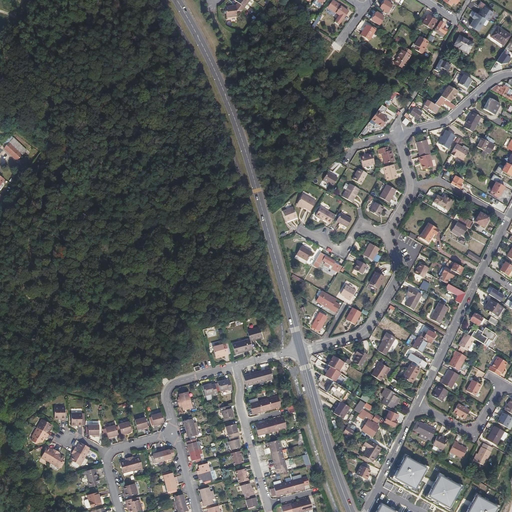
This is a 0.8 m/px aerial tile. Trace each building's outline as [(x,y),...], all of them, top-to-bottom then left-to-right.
[(251,0),(237,0),(236,2),(239,4),(245,8),(251,0)] [(333,0),(328,7),(339,16),(335,22),(339,24),(348,12),(341,7),(339,5),(333,0)] [(394,2),(390,0),(384,0),(380,8),(384,10),(388,12),(394,2)] [(478,15),(485,19),(487,20),(493,12),(485,7),(484,6),(485,4),(479,1),(477,6),(482,9),(478,15)] [(245,8),(239,4),(236,7),(225,8),(227,20),(238,19),(237,13),(243,11),(245,8)] [(379,25),(384,18),(376,13),(372,20),(379,25)] [(478,15),(475,13),(472,18),(474,19),(469,26),(478,31),(485,19),(478,15)] [(318,16),(311,27),(314,29),(321,18),(318,16)] [(428,16),(423,24),(431,29),(436,21),(428,16)] [(442,24),(435,33),(443,37),(446,31),(442,28),(444,25),(442,24)] [(375,31),(367,26),(361,35),(369,40),(375,31)] [(498,27),(491,36),(503,45),(510,35),(498,27)] [(310,35),(314,38),(315,38),(318,40),(320,38),(318,37),(320,34),(320,33),(314,29),(310,35)] [(414,50),(422,54),(424,51),(423,50),(428,42),(419,36),(413,45),(416,47),(414,50)] [(460,37),(455,45),(468,53),(473,45),(460,37)] [(411,51),(404,47),(402,50),(401,50),(394,63),(404,68),(407,64),(404,63),(405,61),(406,59),(408,60),(410,55),(409,54),(411,51)] [(443,61),(440,60),(439,60),(434,70),(438,72),(441,67),(447,70),(451,63),(444,58),(444,60),(443,61)] [(472,80),(463,75),(458,84),(467,89),(472,80)] [(383,83),(393,90),(394,88),(392,87),(393,85),(385,79),(383,83)] [(448,101),(450,102),(452,99),(453,99),(456,96),(455,95),(458,91),(449,86),(441,96),(445,99),(448,101)] [(508,99),(510,96),(508,95),(510,91),(509,90),(510,89),(503,86),(502,88),(501,87),(500,88),(497,93),(508,99)] [(434,105),(439,107),(441,105),(445,99),(441,96),(434,105)] [(489,98),(487,103),(485,102),(484,103),(486,104),(483,109),(494,115),(500,104),(489,98)] [(456,106),(450,102),(448,101),(445,99),(441,105),(442,106),(444,104),(448,106),(453,109),(456,106)] [(435,113),(439,107),(434,105),(428,101),(424,106),(428,109),(435,113)] [(384,115),(387,110),(382,106),(377,112),(380,115),(381,113),(384,115)] [(413,108),(410,112),(411,113),(410,115),(417,120),(422,113),(413,108)] [(382,117),(380,115),(377,112),(371,121),(375,124),(380,128),(381,129),(387,120),(382,117)] [(463,128),(471,133),(480,117),(471,112),(464,124),(465,124),(463,128)] [(37,135),(27,128),(22,135),(32,142),(37,135)] [(449,149),(456,136),(450,132),(446,130),(439,143),(449,149)] [(4,149),(17,161),(27,150),(14,138),(4,149)] [(479,149),(489,155),(494,146),(484,140),(481,139),(476,148),(479,149)] [(427,140),(417,143),(418,148),(417,149),(420,158),(429,155),(431,155),(427,140)] [(456,145),(450,155),(456,158),(456,157),(462,160),(469,149),(463,146),(462,148),(456,145)] [(384,164),(393,162),(392,155),(393,155),(392,151),(389,151),(388,147),(377,149),(379,154),(382,153),(384,164)] [(37,156),(33,153),(24,165),(28,167),(37,156)] [(364,168),(376,165),(373,154),(361,157),(364,168)] [(433,168),(429,155),(420,158),(419,158),(420,162),(421,162),(422,167),(423,170),(433,168)] [(509,177),(511,171),(511,167),(506,164),(502,170),(498,168),(495,172),(501,175),(502,173),(509,177)] [(397,178),(396,174),(395,174),(392,165),(383,168),(387,181),(397,178)] [(368,174),(359,169),(352,180),(361,186),(368,174)] [(328,172),(323,181),(333,187),(338,178),(328,172)] [(496,183),(498,184),(500,180),(493,176),(491,180),(496,183)] [(450,185),(459,189),(461,186),(460,186),(463,181),(461,180),(455,177),(450,185)] [(359,188),(350,183),(342,196),(352,201),(359,188)] [(498,184),(496,183),(490,192),(494,195),(493,196),(498,199),(504,188),(498,184)] [(396,191),(387,185),(380,198),(389,203),(396,191)] [(307,194),(302,203),(308,207),(315,211),(320,202),(307,194)] [(444,200),(438,197),(435,204),(448,212),(454,202),(448,199),(447,202),(444,200)] [(380,211),(382,212),(384,208),(375,203),(370,212),(377,216),(380,211)] [(286,221),(298,216),(294,206),(282,210),(286,221)] [(331,223),(336,215),(321,206),(316,215),(331,223)] [(341,213),(336,221),(347,227),(352,219),(341,213)] [(453,220),(469,229),(472,223),(460,216),(460,217),(456,214),(453,220)] [(486,217),(482,215),(479,214),(474,223),(483,228),(488,219),(486,217)] [(456,224),(451,233),(459,237),(460,235),(461,236),(465,229),(456,224)] [(433,233),(435,235),(438,231),(427,225),(419,237),(427,242),(430,239),(429,239),(433,233)] [(369,243),(362,255),(371,261),(378,249),(369,243)] [(302,247),(297,256),(307,262),(312,253),(302,247)] [(466,256),(474,261),(477,256),(469,251),(466,256)] [(318,258),(315,262),(319,265),(324,256),(320,254),(318,258)] [(339,272),(341,268),(335,264),(336,263),(325,257),(323,261),(333,267),(331,270),(338,274),(339,272)] [(359,260),(357,265),(354,269),(362,274),(367,265),(359,260)] [(461,271),(462,268),(449,261),(447,263),(453,266),(450,271),(460,277),(463,272),(461,271)] [(500,271),(507,276),(511,269),(511,267),(505,263),(500,271)] [(425,277),(427,273),(429,269),(420,264),(418,268),(417,270),(416,269),(414,273),(423,279),(425,277)] [(449,278),(451,279),(454,274),(445,269),(440,277),(448,281),(449,278)] [(376,276),(373,274),(368,283),(377,289),(383,278),(377,275),(376,276)] [(339,294),(345,297),(344,298),(348,300),(354,290),(344,284),(339,294)] [(454,301),(459,304),(464,294),(447,285),(444,290),(456,297),(454,301)] [(407,309),(412,312),(421,294),(409,288),(406,295),(410,297),(406,306),(408,307),(407,309)] [(489,295),(500,303),(503,297),(492,290),(489,295)] [(326,294),(322,292),(317,301),(330,309),(330,310),(335,313),(340,302),(326,294)] [(485,309),(490,312),(497,317),(502,309),(489,301),(485,309)] [(438,303),(429,319),(439,324),(448,308),(444,306),(438,303)] [(360,313),(351,308),(345,320),(353,325),(360,313)] [(497,317),(490,312),(488,314),(494,318),(495,317),(499,320),(505,310),(502,309),(497,317)] [(311,329),(318,333),(326,317),(322,315),(321,316),(318,315),(311,329)] [(478,327),(480,324),(482,320),(474,315),(470,321),(478,327)] [(470,330),(467,335),(474,339),(478,342),(483,345),(487,347),(487,348),(491,342),(493,342),(496,336),(495,335),(485,328),(482,333),(479,331),(475,329),(473,332),(470,330)] [(249,339),(250,343),(261,339),(258,329),(247,332),(249,339)] [(426,333),(423,332),(420,337),(430,344),(435,335),(427,331),(426,333)] [(394,338),(385,332),(381,339),(382,340),(378,346),(379,347),(377,350),(384,355),(394,338)] [(471,343),(474,339),(467,335),(466,335),(464,338),(459,347),(466,351),(467,350),(470,352),(475,345),(471,343)] [(413,349),(421,353),(427,343),(418,337),(412,348),(413,349)] [(252,351),(250,343),(249,339),(231,344),(234,356),(252,351)] [(223,355),(224,356),(229,355),(226,343),(213,347),(216,357),(223,355)] [(353,353),(355,354),(351,361),(359,366),(366,354),(356,348),(353,353)] [(466,358),(455,351),(452,356),(453,357),(448,366),(458,371),(466,358)] [(409,359),(424,368),(426,364),(412,355),(409,359)] [(334,369),(339,373),(345,363),(334,356),(328,366),(330,367),(334,369)] [(502,374),(504,370),(503,370),(504,367),(507,363),(497,358),(492,367),(490,366),(488,370),(499,376),(501,373),(502,374)] [(381,381),(385,374),(389,368),(379,363),(372,375),(381,381)] [(414,376),(415,377),(420,370),(410,364),(402,378),(410,383),(414,376)] [(334,369),(330,367),(325,377),(334,382),(335,383),(337,379),(340,374),(339,373),(334,369)] [(262,371),(265,381),(273,378),(271,368),(262,371)] [(459,376),(449,370),(443,380),(442,379),(440,383),(451,389),(459,376)] [(256,383),(265,381),(262,371),(253,373),(256,383)] [(247,386),(256,383),(253,373),(244,376),(247,386)] [(476,392),(477,392),(481,384),(472,380),(466,392),(474,396),(476,392)] [(218,383),(220,393),(229,390),(229,392),(233,391),(230,381),(226,382),(226,381),(218,383)] [(335,383),(334,382),(327,393),(331,395),(340,401),(347,390),(335,383)] [(212,386),(211,385),(203,387),(206,397),(214,394),(215,396),(218,395),(215,385),(212,386)] [(449,392),(438,386),(432,396),(442,403),(449,392)] [(395,394),(386,388),(381,394),(386,397),(382,402),(391,408),(397,398),(394,396),(395,394)] [(179,404),(190,401),(188,393),(179,396),(180,400),(178,401),(179,404)] [(266,400),(269,410),(279,407),(276,397),(266,400)] [(260,413),(269,410),(266,400),(257,402),(260,413)] [(190,401),(179,404),(180,408),(182,408),(183,412),(192,409),(190,401)] [(362,409),(365,404),(360,401),(355,410),(354,411),(358,413),(359,414),(362,409)] [(250,415),(260,413),(257,402),(248,405),(250,415)] [(350,408),(341,402),(339,404),(333,414),(342,420),(343,417),(350,408)] [(460,415),(459,416),(464,419),(465,418),(469,410),(457,404),(453,412),(457,414),(460,415)] [(225,408),(219,409),(221,413),(222,413),(224,421),(234,419),(232,410),(231,411),(229,407),(225,408)] [(54,408),(54,420),(60,420),(60,422),(65,422),(65,408),(54,408)] [(359,414),(357,416),(363,420),(365,417),(370,421),(373,417),(362,409),(359,414)] [(396,422),(395,422),(397,416),(388,412),(384,422),(393,427),(396,422)] [(501,418),(498,423),(507,428),(511,418),(502,413),(500,417),(501,418)] [(71,414),(71,426),(77,426),(77,428),(82,428),(82,415),(71,414)] [(160,424),(165,423),(162,414),(152,416),(155,427),(160,426),(160,424)] [(144,428),(149,427),(146,418),(136,421),(139,432),(145,430),(144,428)] [(272,421),(275,431),(285,428),(282,418),(272,421)] [(37,428),(49,435),(50,432),(48,431),(52,425),(42,420),(37,428)] [(184,422),(186,430),(198,427),(197,424),(194,425),(193,420),(184,422)] [(266,433),(275,431),(272,421),(263,423),(266,433)] [(367,422),(362,430),(370,435),(375,426),(367,422)] [(119,425),(122,436),(127,435),(127,433),(132,432),(130,423),(119,425)] [(257,436),(266,433),(263,423),(254,426),(257,436)] [(431,441),(435,432),(431,431),(432,429),(420,424),(416,432),(428,438),(427,439),(431,441)] [(229,439),(239,436),(236,425),(226,428),(229,439)] [(88,426),(88,435),(93,436),(93,437),(99,437),(99,426),(88,426)] [(114,437),(119,435),(116,426),(106,429),(109,440),(114,439),(114,437)] [(504,432),(494,426),(486,440),(496,446),(504,432)] [(198,427),(186,430),(188,439),(197,437),(196,432),(199,431),(198,427)] [(354,432),(349,429),(346,427),(343,433),(350,437),(354,432)] [(49,435),(37,428),(32,437),(33,438),(31,441),(36,444),(39,443),(39,442),(41,443),(45,437),(47,438),(49,435)] [(239,436),(229,439),(230,443),(228,443),(230,451),(241,449),(239,444),(239,441),(240,440),(239,436)] [(443,451),(447,442),(441,439),(441,438),(437,436),(433,446),(434,446),(438,448),(443,451)] [(189,454),(201,451),(198,439),(186,443),(189,454)] [(381,448),(367,439),(363,445),(367,448),(363,456),(372,462),(381,448)] [(270,454),(281,451),(278,440),(269,443),(267,443),(270,454)] [(73,451),(84,457),(89,449),(80,443),(76,449),(75,448),(73,451)] [(453,444),(448,456),(461,461),(465,451),(456,448),(457,446),(453,444)] [(477,454),(474,461),(484,466),(490,451),(492,448),(482,444),(481,447),(477,454)] [(41,458),(50,463),(56,451),(53,449),(52,451),(46,448),(41,458)] [(161,451),(164,463),(172,460),(171,457),(175,457),(173,451),(170,452),(170,451),(165,452),(164,450),(161,451)] [(56,451),(50,463),(59,467),(64,458),(58,455),(59,453),(56,451)] [(84,457),(73,451),(71,454),(73,455),(69,461),(78,466),(84,457)] [(155,465),(164,463),(161,451),(157,452),(158,454),(153,455),(155,465)] [(201,451),(189,454),(192,463),(196,462),(196,463),(201,462),(201,460),(204,459),(202,455),(201,451)] [(273,464),(284,461),(281,451),(270,454),(273,464)] [(241,452),(231,454),(234,466),(244,464),(241,452)] [(464,484),(406,454),(391,478),(415,491),(424,476),(435,482),(428,496),(449,509),(464,484)] [(129,459),(132,471),(142,469),(140,458),(133,460),(133,458),(129,459)] [(123,474),(132,471),(129,459),(125,460),(126,462),(120,463),(123,474)] [(287,471),(284,461),(273,464),(276,474),(279,473),(287,471)] [(198,476),(210,473),(208,465),(199,467),(200,472),(198,473),(198,476)] [(361,466),(356,475),(366,480),(370,471),(361,466)] [(239,484),(249,482),(245,470),(236,472),(239,484)] [(165,485),(177,482),(176,478),(174,479),(173,475),(172,475),(172,472),(164,475),(165,477),(163,477),(165,485)] [(100,484),(99,479),(98,480),(97,477),(96,473),(86,476),(89,488),(99,485),(99,484),(100,484)] [(210,473),(198,476),(199,480),(202,479),(203,484),(213,481),(210,473)] [(291,482),(294,492),(304,489),(302,479),(291,482)] [(177,482),(165,485),(168,494),(177,491),(176,486),(178,485),(177,482)] [(285,495),(294,492),(291,482),(282,485),(285,495)] [(467,482),(465,489),(472,492),(474,485),(467,482)] [(245,495),(246,498),(255,496),(254,492),(253,493),(252,489),(251,484),(241,487),(243,496),(245,495)] [(275,497),(285,495),(282,485),(273,487),(273,489),(275,496),(275,497)] [(132,497),(133,497),(138,495),(135,486),(124,489),(125,495),(124,495),(125,499),(127,498),(128,499),(130,499),(130,500),(133,500),(132,497)] [(200,492),(202,500),(214,496),(213,493),(210,494),(209,489),(200,492)] [(97,492),(86,495),(88,499),(89,506),(90,506),(100,504),(97,492)] [(496,511),(499,508),(474,495),(466,511),(496,511)] [(174,507),(185,504),(183,496),(174,498),(176,503),(173,504),(174,507)] [(214,496),(202,500),(204,508),(214,506),(212,501),(215,500),(214,496)] [(255,496),(246,498),(249,510),(258,508),(255,496)] [(135,499),(134,499),(133,500),(130,500),(126,502),(127,509),(129,508),(130,511),(139,511),(142,511),(139,501),(136,502),(135,499)] [(302,511),(312,509),(309,499),(299,502),(302,511)] [(292,511),(301,511),(302,511),(299,502),(290,505),(292,511)]
